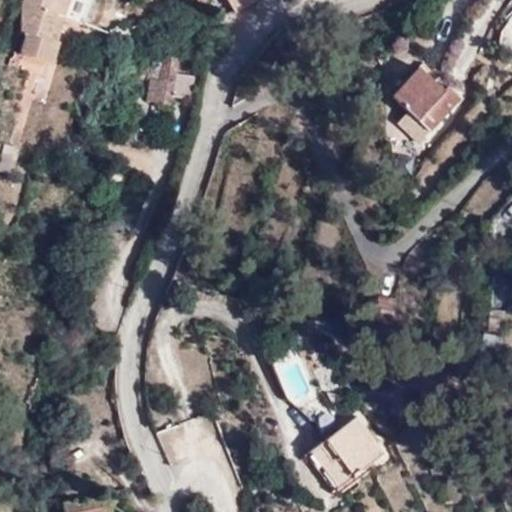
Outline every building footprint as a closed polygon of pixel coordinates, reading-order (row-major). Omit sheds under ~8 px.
[(50,11),(53,0),(26,0),(25,5),(27,6),(58,14),(50,11)] [(70,0),(53,0),(50,11),(58,14),(67,17),(72,1),(70,0)] [(240,12),(235,0),(224,0),(231,13),(239,12),(240,12)] [(251,6),(248,0),(235,0),(240,12),(251,6)] [(57,46),(66,22),(65,22),(67,17),(58,14),(27,6),(25,5),(24,5),(23,36),(27,38),(21,58),(52,68),(58,47),(57,46)] [(172,106),(173,100),(190,102),(194,81),(177,77),(183,45),(161,49),(154,70),(148,83),(150,83),(147,102),(172,106)] [(48,81),(52,68),(21,58),(17,72),(48,81)] [(422,111),(442,132),(474,98),(461,85),(456,91),(431,69),(406,96),(422,111)] [(366,82),(337,96),(345,113),(374,99),(366,82)] [(433,141),(442,132),(422,111),(413,123),(433,141)] [(508,241),(511,235),(511,194),(487,223),(508,241)] [(505,303),(507,279),(492,278),(491,302),(505,303)] [(413,303),(397,299),(391,324),(409,327),(413,303)] [(290,343),(264,358),(291,403),(316,388),(290,343)] [(362,435),(316,473),(343,508),(390,469),(362,435)] [(79,498),(99,496),(98,489),(77,490),(79,498)] [(81,511),(94,511),(111,510),(109,495),(99,496),(79,498),(81,511)]
